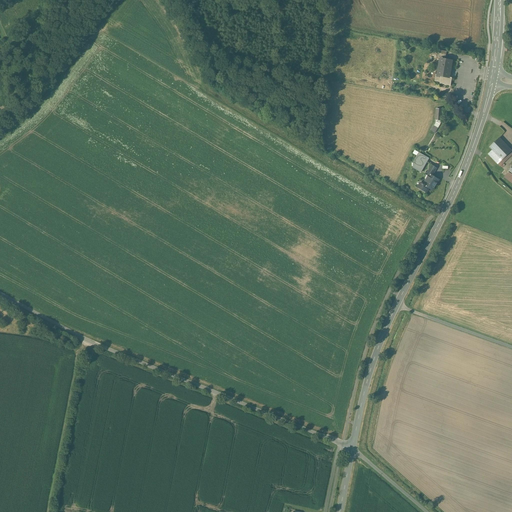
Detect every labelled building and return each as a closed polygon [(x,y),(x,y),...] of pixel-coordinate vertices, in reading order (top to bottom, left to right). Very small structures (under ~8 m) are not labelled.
[(452,61),(440,59),(437,75),(437,76),(449,78),(449,77),(452,61)] [(437,75),(436,75),(435,81),(440,82),(440,84),(450,86),(452,78),(449,77),(449,78),(437,76),(437,75)] [(441,119),(436,119),(436,122),(431,131),(434,133),(440,122),(441,119)] [(499,138),(490,147),(492,150),(488,154),(500,166),(511,156),(509,153),(511,151),(499,138)] [(417,156),(427,161),(429,158),(415,151),(414,154),(417,156)] [(427,161),(417,156),(413,162),(413,168),(421,172),(427,161)] [(433,174),(437,168),(432,165),(428,171),(433,174)] [(420,183),(418,188),(426,192),(428,188),(430,189),(433,190),(435,185),(438,179),(432,176),(433,174),(428,171),(427,173),(429,175),(423,185),(420,183)]
